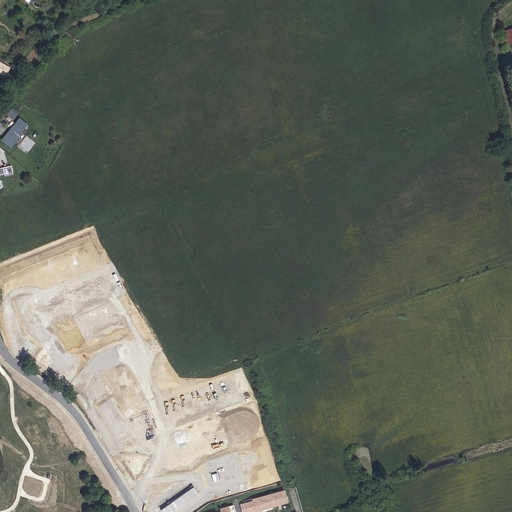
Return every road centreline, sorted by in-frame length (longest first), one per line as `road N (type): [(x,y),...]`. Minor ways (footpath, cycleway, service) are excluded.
road 1 (unclassified): [(137,511),(73,406),(5,352),(0,339)]
road 2 (track): [(511,119),(494,39),(511,7)]
